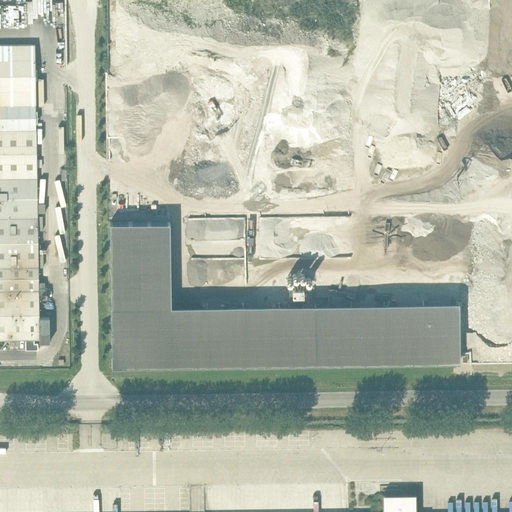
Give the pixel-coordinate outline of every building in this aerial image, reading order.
[(35,44),(25,44),(0,44),(0,104),(36,104),(35,44)] [(0,129),(36,129),(36,104),(0,104),(0,129)] [(0,178),(37,178),(36,129),(0,129),(0,178)] [(0,178),(0,218),(38,218),(37,178),(0,178)] [(175,204),(112,205),(111,355),(463,351),(462,275),(175,277),(175,204)] [(0,218),(0,291),(39,291),(38,218),(0,218)] [(39,291),(0,291),(0,339),(26,339),(26,349),(38,348),(38,342),(34,342),(34,339),(39,339),(39,317),(39,291)] [(49,316),(39,317),(39,339),(39,341),(50,341),(49,316)] [(382,511),(415,511),(416,493),(382,493),(382,511)]
